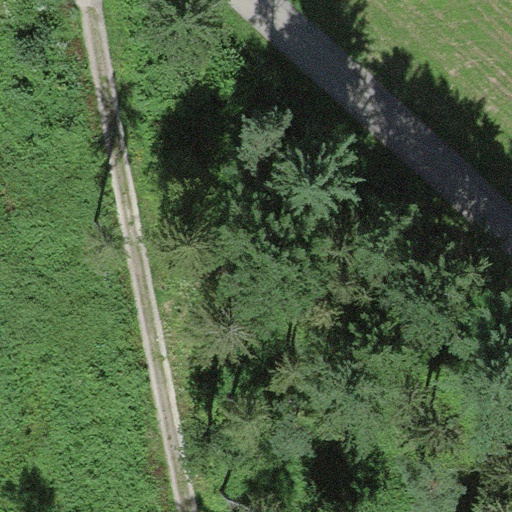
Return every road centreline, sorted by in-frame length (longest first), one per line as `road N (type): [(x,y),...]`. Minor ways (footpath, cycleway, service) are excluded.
road 1 (track): [(175,511),(157,451),(110,0)]
road 2 (unclassified): [(511,236),(300,0)]
